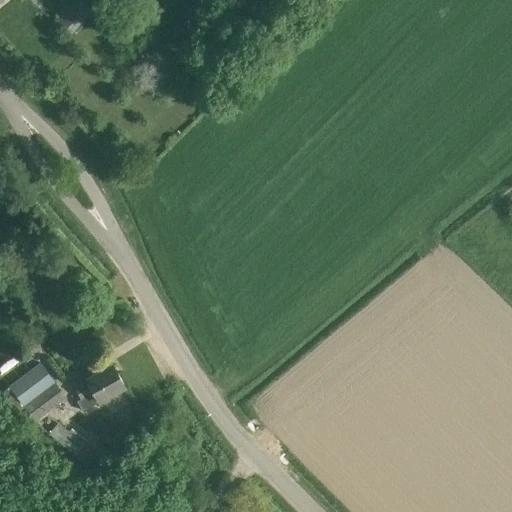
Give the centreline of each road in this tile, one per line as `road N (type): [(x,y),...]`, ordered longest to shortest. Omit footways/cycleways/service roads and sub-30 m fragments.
road 1 (unclassified): [(309,511),(219,419),(107,232)]
road 2 (unclassified): [(107,232),(72,160),(20,115)]
road 3 (unclassified): [(20,115),(48,176),(107,232)]
